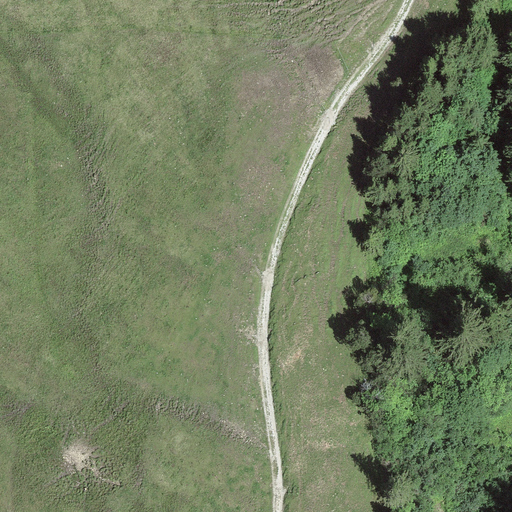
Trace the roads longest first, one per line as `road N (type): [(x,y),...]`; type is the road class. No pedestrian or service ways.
road 1 (track): [(283,511),(272,317),(280,243),(300,182),(408,0)]
road 2 (track): [(511,261),(486,0)]
